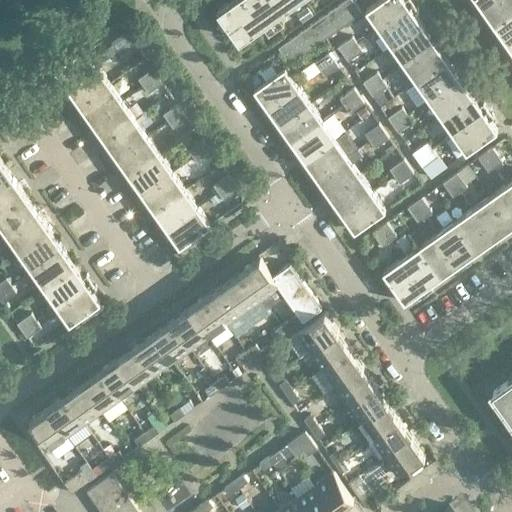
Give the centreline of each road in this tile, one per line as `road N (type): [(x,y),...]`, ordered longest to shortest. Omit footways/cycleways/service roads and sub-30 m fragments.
road 1 (residential): [(288,205),(178,39),(173,18),(184,0)]
road 2 (residential): [(156,296),(22,111)]
road 3 (residential): [(401,356),(288,205)]
road 4 (residential): [(5,402),(156,296)]
road 5 (residential): [(156,296),(288,205)]
road 6 (residential): [(401,356),(511,277)]
road 7 (residential): [(475,461),(401,356)]
